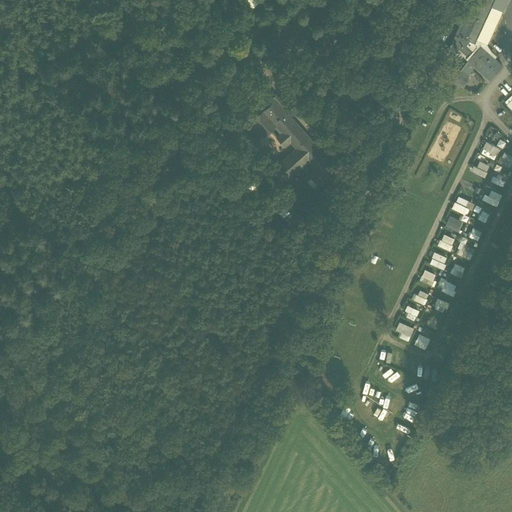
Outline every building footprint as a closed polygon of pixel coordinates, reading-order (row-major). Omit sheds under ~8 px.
[(493,0),(475,0),(459,36),(474,43),(493,0)] [(409,7),(402,4),(398,10),(405,14),(409,7)] [(303,59),(312,66),(326,50),(317,43),(303,59)] [(489,80),(501,66),(480,46),(467,60),(489,80)] [(323,77),(333,82),(344,64),(334,58),(323,77)] [(355,96),(367,78),(357,72),(345,90),(355,96)] [(283,114),(285,112),(288,115),(290,114),(274,96),(248,119),(264,136),(274,127),(280,134),(277,138),(284,146),(290,141),(296,148),(273,170),(284,182),(308,161),(315,169),(308,174),(318,185),(325,179),(325,180),(337,169),(328,160),(308,137),(306,139),(283,114)] [(503,147),(506,141),(500,138),(497,144),(503,147)] [(481,152),(495,159),(501,147),(487,140),(481,152)] [(510,166),(511,161),(511,154),(503,151),(499,161),(510,166)] [(480,161),(479,166),(474,164),(472,171),(487,175),(490,163),(480,161)] [(491,189),(494,183),(487,180),(485,186),(491,189)] [(491,190),(490,195),(484,193),(482,200),(498,204),(502,192),(491,190)] [(468,214),(474,202),(458,195),(452,207),(468,214)] [(285,207),(280,213),(287,219),(293,214),(285,207)] [(446,226),(460,230),(463,220),(450,215),(446,226)] [(443,233),(439,245),(451,249),(455,237),(443,233)] [(474,248),(461,242),(456,253),(469,259),(474,248)] [(437,254),(433,263),(441,267),(445,257),(437,254)] [(450,273),(461,276),(465,266),(453,262),(450,273)] [(424,269),(420,280),(432,284),(437,274),(424,269)] [(438,284),(442,285),(441,290),(453,294),(456,283),(440,278),(438,284)] [(413,293),(412,299),(425,303),(427,297),(413,293)] [(444,313),(449,303),(437,297),(432,307),(444,313)] [(403,314),(414,320),(420,310),(408,304),(403,314)] [(432,329),(436,319),(429,316),(424,326),(432,329)] [(399,321),(396,329),(400,331),(398,335),(409,340),(414,327),(399,321)] [(426,348),(430,337),(418,333),(414,344),(426,348)]
